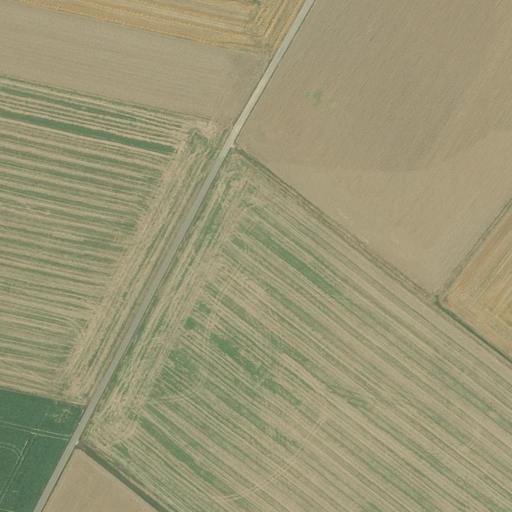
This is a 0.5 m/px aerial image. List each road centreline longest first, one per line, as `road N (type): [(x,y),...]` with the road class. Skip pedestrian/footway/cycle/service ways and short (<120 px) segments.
road 1 (track): [(311,0),(38,511)]
road 2 (track): [(511,361),(229,145)]
